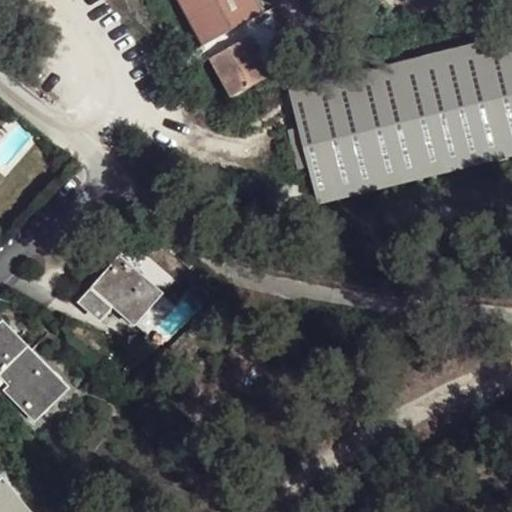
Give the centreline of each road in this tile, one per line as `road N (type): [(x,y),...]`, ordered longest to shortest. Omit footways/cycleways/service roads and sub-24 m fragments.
road 1 (track): [(247,511),(360,437),(511,373)]
road 2 (residential): [(0,267),(105,188),(89,155),(0,81)]
road 3 (track): [(68,0),(88,80),(51,126)]
